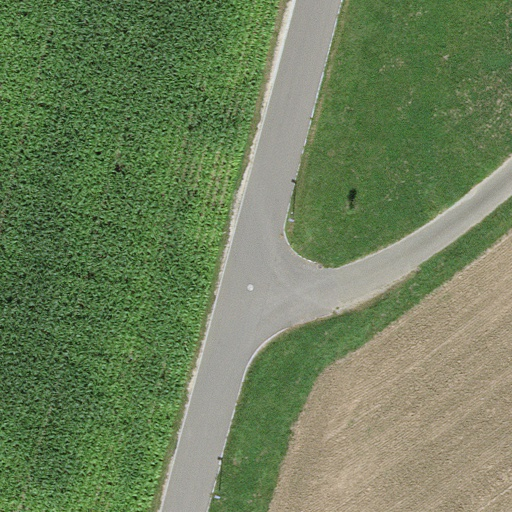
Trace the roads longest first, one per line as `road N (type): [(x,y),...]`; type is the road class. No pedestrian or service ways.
road 1 (residential): [(181,511),(319,0)]
road 2 (track): [(244,288),(304,295),(387,265),(511,178)]
